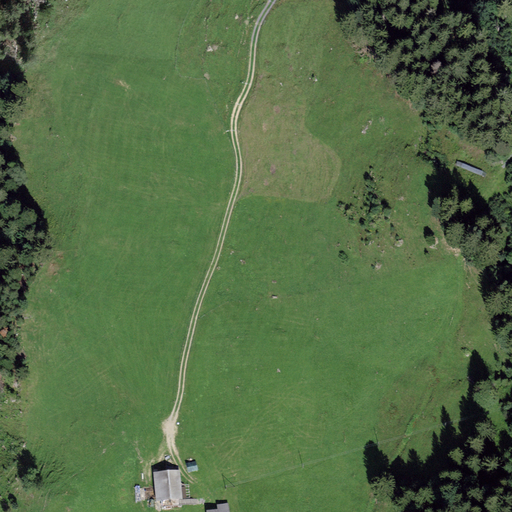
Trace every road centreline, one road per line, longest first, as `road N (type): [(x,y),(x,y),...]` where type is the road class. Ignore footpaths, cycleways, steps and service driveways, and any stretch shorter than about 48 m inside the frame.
road 1 (track): [(204,495),(176,462),(169,430),(196,307),(238,180),(234,113),(248,84),(259,16),(274,0)]
road 2 (track): [(511,157),(464,242),(445,360)]
